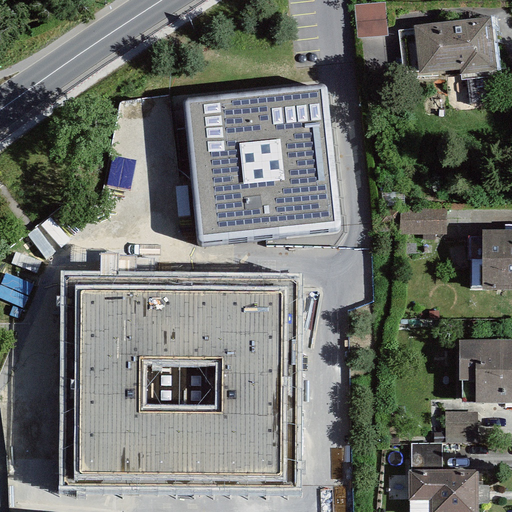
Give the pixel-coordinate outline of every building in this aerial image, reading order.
[(384,3),(355,6),(358,37),(387,35),(384,3)] [(492,19),(414,27),(420,77),(462,72),(462,77),(498,73),(492,19)] [(189,102),(184,104),(183,108),(196,241),(198,246),(202,247),(336,234),(340,233),(341,229),(330,118),(327,92),(324,89),(320,88),(189,102)] [(405,214),(405,237),(443,237),(443,214),(405,214)] [(511,235),(485,235),(485,294),(511,293),(511,235)] [(65,462),(65,488),(296,490),(297,348),(297,289),(298,286),(111,284),(66,284),(65,462)] [(511,342),(460,342),(460,383),(476,383),(476,405),(511,405),(511,342)] [(477,412),(445,412),(446,444),(478,444),(477,412)] [(442,444),(411,444),(412,472),(408,472),(408,502),(430,502),(429,511),(479,511),(479,505),(489,505),(489,486),(479,486),(479,471),(442,472),(442,444)]
